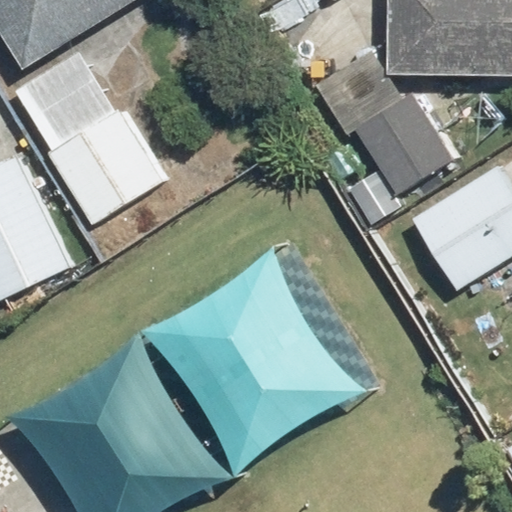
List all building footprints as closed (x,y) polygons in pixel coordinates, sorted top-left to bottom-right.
[(0,0),(0,9),(36,68),(147,0),(0,0)] [(511,0),(397,0),(395,73),(511,77),(511,0)] [(153,83),(130,45),(96,66),(86,49),(22,88),(105,224),(169,185),(119,104),(153,83)] [(410,98),(374,47),(324,82),(361,134),(365,131),(410,193),(466,153),(421,90),(410,98)] [(4,121),(0,122),(0,290),(5,302),(71,273),(4,121)] [(511,261),(511,175),(505,165),(423,218),(470,289),(511,261)]
